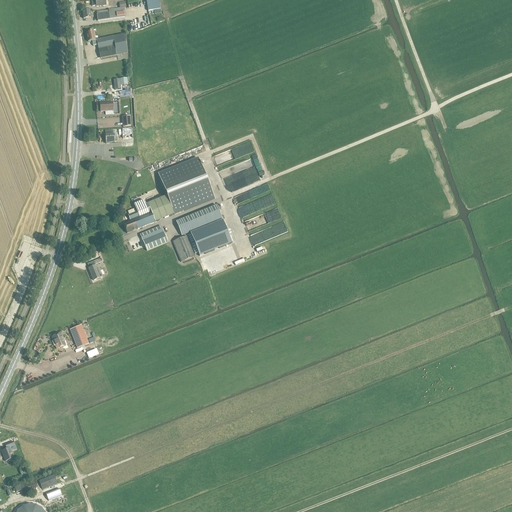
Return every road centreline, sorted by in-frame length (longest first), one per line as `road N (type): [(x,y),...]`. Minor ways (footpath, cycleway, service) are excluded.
road 1 (primary): [(0,393),(46,288),(70,206),(77,110),(70,0)]
road 2 (track): [(220,200),(511,74)]
road 3 (track): [(306,511),(511,430)]
road 4 (track): [(0,425),(64,447),(89,511)]
